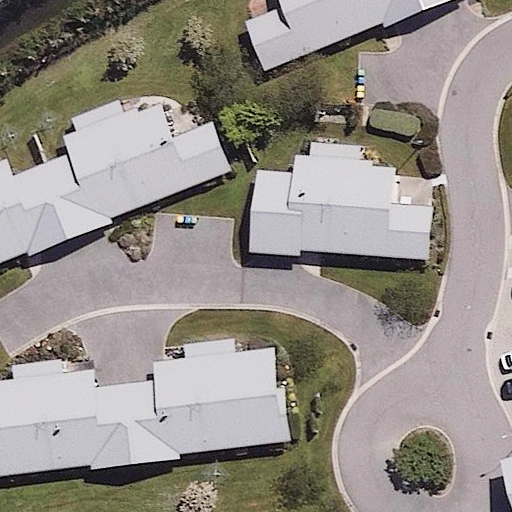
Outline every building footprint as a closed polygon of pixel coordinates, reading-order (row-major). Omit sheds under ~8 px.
[(455,2),(459,0),(262,0),(267,18),(232,32),(250,83),(371,35),(372,40),(456,7),(455,2)] [(0,270),(220,186),(200,133),(162,147),(149,114),(129,122),(127,118),(113,124),(108,112),(61,130),(66,142),(52,148),(58,166),(3,187),(0,180),(0,270)] [(245,181),(239,264),(290,267),(290,262),(419,272),(423,216),(381,214),(386,179),(361,177),(363,171),(347,170),(348,157),(299,153),(297,167),(284,166),(280,185),(245,181)] [(3,392),(0,391),(0,488),(282,454),(276,399),(268,400),(265,358),(226,364),(225,350),(176,356),(178,370),(144,375),(145,393),(88,400),(86,382),(54,386),(52,371),(2,378),(3,392)] [(511,511),(511,465),(488,472),(501,511),(511,511)]
